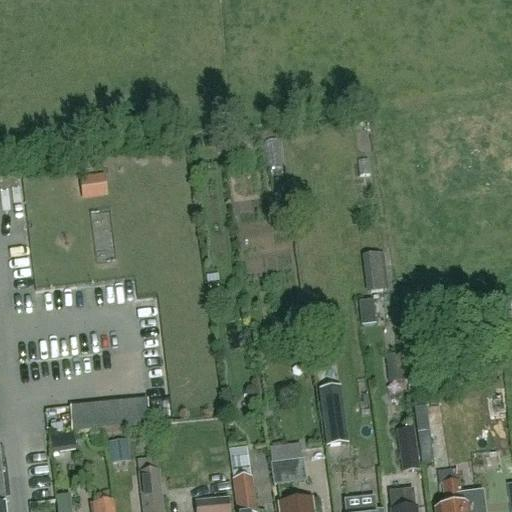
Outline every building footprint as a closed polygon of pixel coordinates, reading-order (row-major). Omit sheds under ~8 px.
[(84,182),(86,202),(112,200),(110,180),(84,182)] [(390,292),(389,260),(373,261),(374,293),(390,292)] [(370,303),(356,305),(359,329),(373,327),(370,303)] [(401,357),(383,359),(386,380),(403,378),(401,357)] [(133,397),(141,397),(140,375),(132,375),(133,397)] [(318,391),(326,449),(348,446),(340,388),(318,391)] [(148,434),(146,399),(75,403),(76,430),(105,429),(105,436),(148,434)] [(424,411),(414,413),(421,469),(432,467),(424,411)] [(413,430),(412,430),(395,433),(401,474),(418,472),(413,430)] [(269,450),(271,465),(269,465),(273,487),(305,483),(302,461),(301,461),(299,446),(269,450)] [(231,473),(232,473),(248,471),(248,469),(244,469),(243,463),(247,462),(246,450),(228,453),(229,465),(231,473)] [(60,451),(59,466),(78,467),(79,452),(60,451)] [(136,462),(137,474),(137,475),(141,511),(162,511),(158,472),(157,472),(156,460),(136,462)] [(5,461),(0,461),(0,511),(4,511),(3,500),(9,499),(5,461)] [(255,511),(249,471),(248,471),(232,473),(237,511),(255,511)] [(483,511),(482,496),(461,498),(457,473),(437,476),(439,488),(442,488),(445,511),(442,511),(483,511)] [(414,496),(390,498),(391,511),(416,511),(414,496)] [(223,511),(222,498),(200,501),(201,505),(183,508),(183,511),(223,511)] [(344,505),(344,511),(373,511),(372,502),(344,505)] [(311,511),(311,503),(279,507),(280,511),(311,511)]
